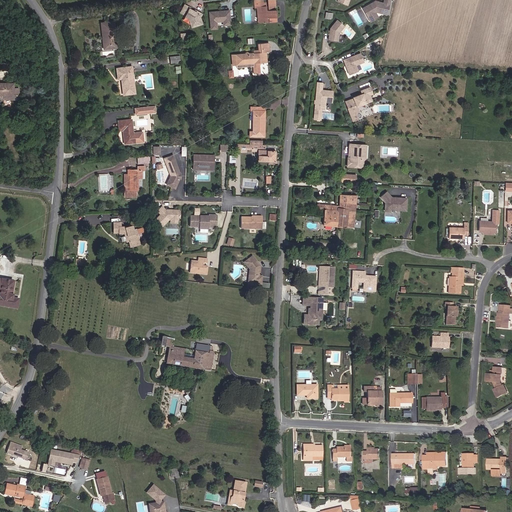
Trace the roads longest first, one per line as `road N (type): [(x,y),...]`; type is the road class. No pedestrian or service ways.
road 1 (residential): [(307,0),(283,204),(278,424)]
road 2 (tertiary): [(0,439),(37,359),(56,194)]
road 3 (tertiary): [(56,194),(57,28),(39,0)]
road 4 (residential): [(278,424),(472,430)]
road 5 (unknown): [(283,204),(183,197),(177,157),(154,148)]
road 6 (unknown): [(495,270),(482,259),(403,249),(378,260)]
road 7 (residential): [(481,310),(472,430)]
